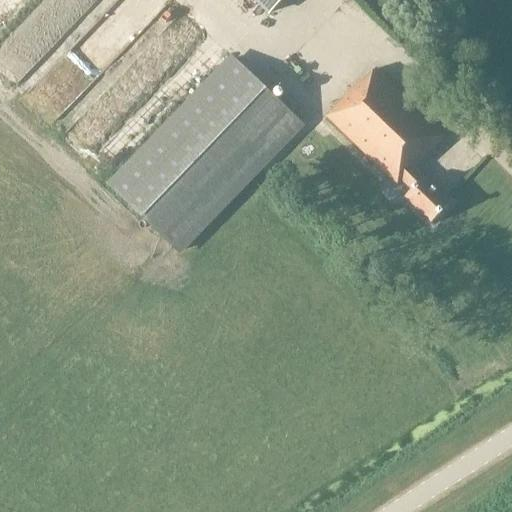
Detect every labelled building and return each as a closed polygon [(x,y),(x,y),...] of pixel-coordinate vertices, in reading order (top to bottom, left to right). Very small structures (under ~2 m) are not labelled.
[(47,0),(45,4),(58,9),(61,0),(47,0)] [(281,0),(255,0),(269,13),(281,0)] [(197,79),(214,63),(207,55),(190,72),(197,79)] [(177,253),(250,177),(301,124),(233,59),(109,187),(177,253)] [(362,84),(360,82),(326,117),(396,186),(401,181),(412,191),(404,198),(430,223),(449,203),(424,178),(423,179),(412,168),(444,136),(376,70),(362,84)] [(74,155),(104,119),(88,106),(57,142),(74,155)]
